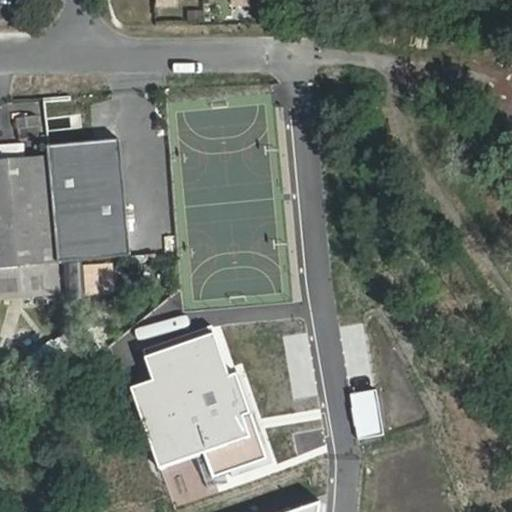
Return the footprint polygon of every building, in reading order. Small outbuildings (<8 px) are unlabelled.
[(222,13),(239,13),(239,4),(222,4),(222,13)] [(147,14),(164,14),(164,5),(147,5),(147,14)] [(16,146),(37,145),(36,123),(15,124),(16,146)] [(122,144),(50,150),(51,160),(50,160),(59,266),(132,260),(122,144)] [(50,160),(0,163),(0,300),(61,296),(50,160)] [(42,384),(83,358),(66,333),(26,358),(42,384)] [(135,388),(162,471),(206,455),(214,479),(267,459),(261,437),(252,413),(239,375),(232,377),(217,334),(147,359),(154,382),(135,388)] [(377,390),(350,394),(360,443),(385,437),(377,390)] [(325,511),(326,501),(294,511),(325,511)]
